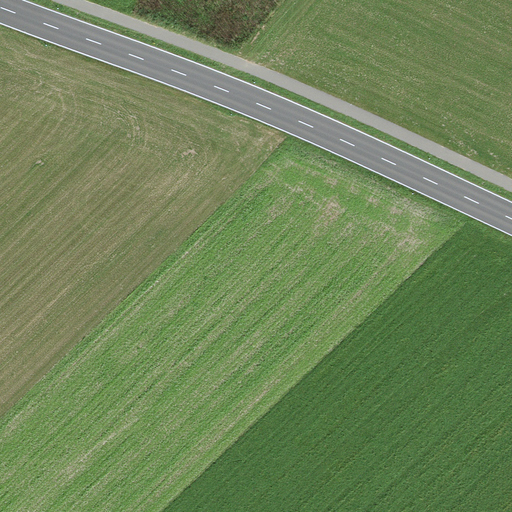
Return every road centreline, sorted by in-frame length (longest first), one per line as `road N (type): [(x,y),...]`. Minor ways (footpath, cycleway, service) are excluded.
road 1 (primary): [(0,7),(221,87),(511,218)]
road 2 (track): [(511,182),(212,48),(69,0)]
